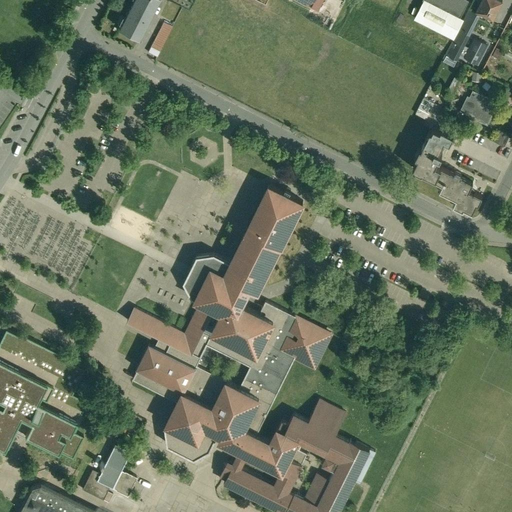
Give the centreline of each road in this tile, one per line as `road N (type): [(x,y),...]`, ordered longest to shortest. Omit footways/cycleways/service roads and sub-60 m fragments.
road 1 (residential): [(482,233),(79,33)]
road 2 (residential): [(0,183),(79,33)]
